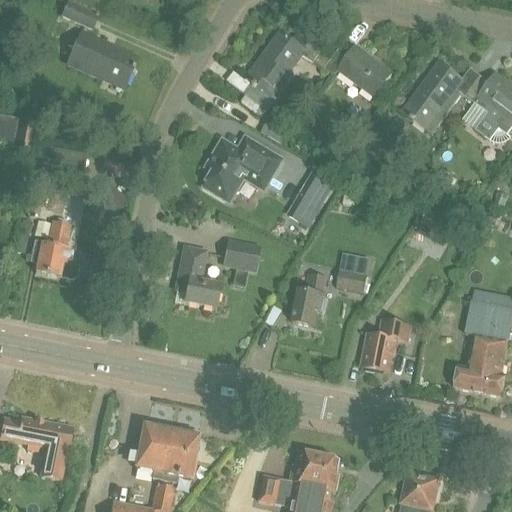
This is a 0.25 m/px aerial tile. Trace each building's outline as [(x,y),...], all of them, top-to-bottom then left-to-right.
[(61,19),(92,33),(99,16),(68,2),(61,19)] [(104,78),(124,87),(137,60),(82,35),(67,66),(102,82),(104,78)] [(246,98),(267,113),(277,100),(274,97),(303,58),(313,65),(322,53),(299,36),(293,44),(281,35),(249,79),(256,85),(246,98)] [(339,73),(376,100),(392,77),(355,50),(350,58),(340,51),(326,71),(336,78),(339,73)] [(457,92),(467,99),(482,78),(472,70),(463,82),(440,65),(403,115),(428,132),(457,92)] [(475,131),(493,145),(503,145),(509,142),(511,137),(511,135),(510,134),(511,131),(511,87),(497,76),(491,84),(482,78),(467,99),(488,114),(475,131)] [(15,121),(11,145),(35,150),(40,126),(15,121)] [(260,136),(284,148),(291,134),(266,122),(260,136)] [(205,189),(226,202),(235,187),(239,189),(245,180),(258,188),(260,184),(267,188),(283,162),(255,145),(248,157),(223,142),(207,170),(214,174),(205,189)] [(83,185),(88,156),(42,148),(37,177),(83,185)] [(295,203),(317,216),(334,188),(311,175),(295,203)] [(32,201),(46,204),(49,188),(35,185),(32,201)] [(358,192),(345,191),(343,207),(355,209),(358,192)] [(507,199),(497,195),(492,209),(502,212),(507,199)] [(421,227),(445,239),(454,220),(430,208),(421,227)] [(74,268),(66,267),(70,251),(65,250),(70,227),(53,223),(49,241),(46,241),(45,246),(42,245),(33,243),(28,262),(38,264),(36,274),(61,279),(71,281),(74,268)] [(222,269),(256,276),(262,248),(228,242),(222,269)] [(185,304),(216,310),(220,289),(200,285),(207,251),(186,247),(176,292),(187,294),(185,304)] [(247,276),(235,273),(232,289),(244,291),(247,276)] [(336,290),(355,294),(358,277),(340,273),(336,290)] [(293,326),(315,330),(318,316),(322,316),(325,299),(324,299),(327,282),(310,279),(307,295),(299,293),(293,326)] [(455,389),(502,398),(506,378),(502,377),(509,343),(508,342),(511,323),(511,299),(488,294),(476,291),(473,303),(472,303),(465,337),(474,339),(468,370),(459,369),(455,389)] [(375,372),(389,375),(392,358),(396,359),(399,345),(408,347),(412,328),(383,323),(380,339),(368,336),(362,370),(365,370),(365,373),(374,375),(375,372)] [(40,480),(62,484),(73,431),(16,420),(15,424),(3,422),(0,439),(0,441),(28,447),(27,453),(39,455),(40,451),(45,452),(40,480)] [(178,479),(193,483),(196,464),(193,463),(198,439),(196,439),(197,434),(145,424),(144,428),(143,428),(135,471),(154,475),(153,481),(177,485),(178,479)] [(288,511),(304,511),(313,471),(317,472),(320,457),(299,453),(295,469),(292,468),(289,483),(279,481),(279,482),(264,479),(258,504),(289,510),(288,511)] [(327,511),(331,492),(336,493),(339,477),(334,476),(337,461),(320,457),(317,472),(313,471),(304,511),(327,511)] [(401,511),(432,511),(439,481),(408,475),(401,505),(403,505),(401,511)] [(156,486),(151,510),(154,511),(158,511),(169,511),(174,490),(156,486)] [(154,511),(151,510),(113,503),(110,511),(154,511)]
